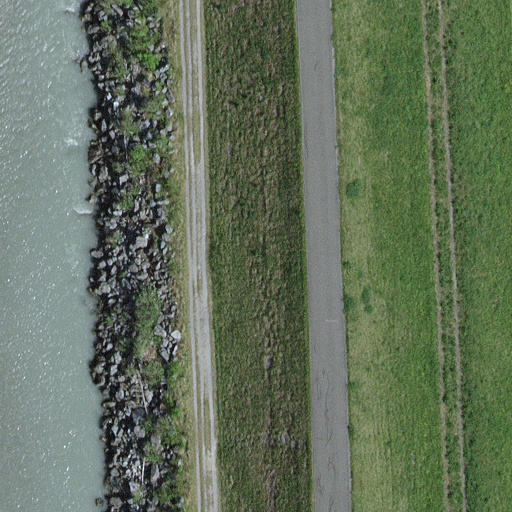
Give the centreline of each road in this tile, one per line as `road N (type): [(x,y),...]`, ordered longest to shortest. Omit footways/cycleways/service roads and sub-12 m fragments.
road 1 (track): [(183,0),(203,248),(206,511)]
road 2 (track): [(437,0),(455,320),(456,511)]
